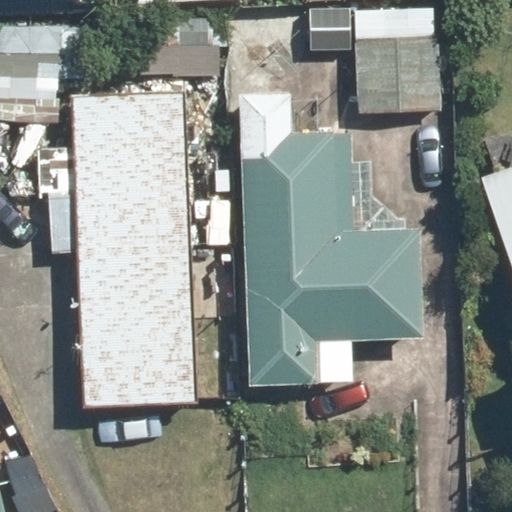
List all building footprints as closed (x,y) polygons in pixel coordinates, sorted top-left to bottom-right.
[(384,4),(385,38),(447,37),(447,3),(384,4)] [(367,47),(365,111),(440,112),(441,49),(367,47)] [(82,90),(90,386),(211,383),(204,87),(82,90)] [(358,335),(434,334),(433,226),(353,227),(348,118),(243,123),(255,381),(360,376),(358,335)] [(511,164),(491,171),(511,243),(511,164)] [(0,511),(8,511),(0,480),(0,511)]
